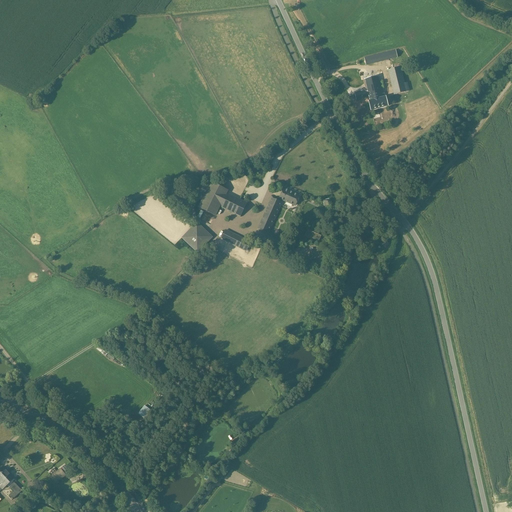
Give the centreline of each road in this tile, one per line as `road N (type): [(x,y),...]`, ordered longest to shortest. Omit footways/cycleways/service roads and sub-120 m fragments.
road 1 (secondary): [(485,511),(428,263),(361,170),(277,0)]
road 2 (track): [(199,254),(144,312),(29,385),(0,349)]
road 3 (track): [(149,511),(153,484),(239,385),(264,371),(281,390)]
road 4 (tertiary): [(138,511),(79,442),(0,401)]
road 5 (track): [(400,217),(511,80)]
road 6 (track): [(388,216),(349,250),(331,298),(284,352)]
